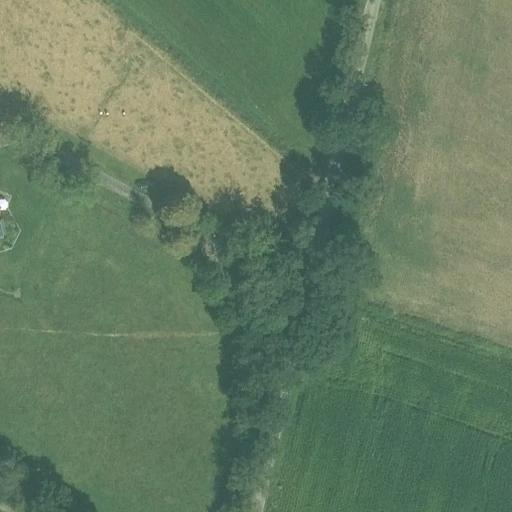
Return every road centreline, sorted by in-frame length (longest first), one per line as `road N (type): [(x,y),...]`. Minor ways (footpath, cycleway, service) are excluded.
road 1 (unclassified): [(256,511),(374,0)]
road 2 (unknown): [(300,318),(255,300),(202,244),(137,195),(0,132)]
